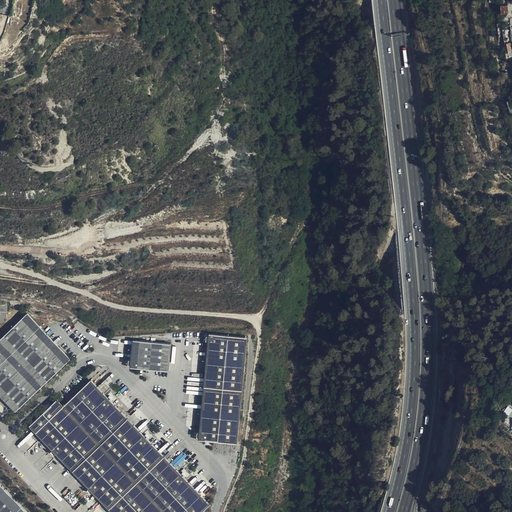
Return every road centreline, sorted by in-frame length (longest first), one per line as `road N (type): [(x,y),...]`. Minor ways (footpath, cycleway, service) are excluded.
road 1 (motorway): [(403,511),(419,449),(428,338),(394,0)]
road 2 (motorway): [(379,0),(413,338),(409,413),(388,511)]
road 3 (track): [(0,263),(121,307),(256,322),(246,442),(225,511)]
road 4 (unclassified): [(214,511),(220,470),(115,361),(80,364),(3,437)]
